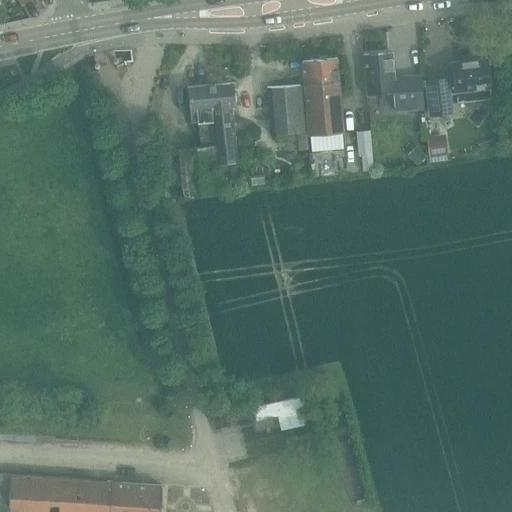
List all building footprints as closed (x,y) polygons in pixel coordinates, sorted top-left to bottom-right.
[(364,55),(367,95),(394,93),(395,111),(424,108),(422,74),(394,76),(392,53),(364,55)] [(337,58),(302,61),(307,113),(309,135),(311,152),(342,149),(341,133),(343,132),(342,113),(340,97),(337,58)] [(454,84),(448,85),(448,79),(426,81),(430,115),(451,113),(450,103),(490,99),(489,89),(490,89),(486,59),(451,63),(454,84)] [(234,83),(211,85),(214,113),(218,163),(235,162),(230,108),(236,107),(234,83)] [(269,116),(271,135),(276,134),(276,144),(291,143),(290,133),(305,131),(300,84),(266,87),(269,116)] [(201,147),(178,149),(182,190),(183,197),(219,193),(219,192),(216,163),(218,163),(214,113),(211,85),(188,88),(191,113),(192,124),(199,123),(201,147)] [(355,131),(357,155),(360,155),(361,171),(372,171),(369,130),(355,131)] [(447,155),(445,135),(426,137),(428,157),(447,155)] [(416,145),(408,153),(419,164),(427,156),(416,145)] [(231,447),(233,458),(247,455),(245,444),(231,447)] [(91,511),(94,479),(0,472),(0,511),(91,511)] [(109,480),(94,479),(91,511),(159,511),(162,485),(109,481),(109,480)]
